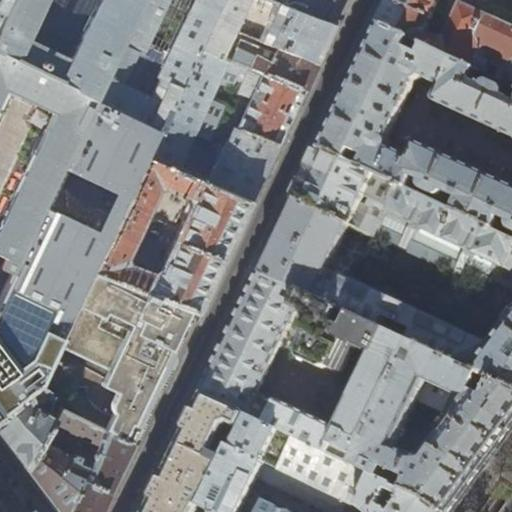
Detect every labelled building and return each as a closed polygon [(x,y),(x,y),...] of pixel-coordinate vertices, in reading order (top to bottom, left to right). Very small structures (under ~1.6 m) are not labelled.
[(10,0),(0,21),(0,295),(8,278),(0,273),(0,93),(3,88),(52,111),(0,219),(0,254),(5,256),(0,265),(0,267),(11,273),(93,100),(140,0),(10,0)] [(0,0),(0,21),(10,0),(0,0)] [(140,0),(93,100),(159,131),(199,46),(211,20),(220,0),(140,0)] [(236,30),(247,0),(220,0),(211,20),(234,29),(236,30)] [(272,0),(277,2),(327,22),(327,21),(337,0),(272,0)] [(511,0),(387,0),(383,9),(377,23),(381,25),(477,70),(511,85),(511,27),(463,5),(448,38),(441,40),(430,35),(427,27),(438,0),(511,0)] [(334,25),(327,22),(277,2),(261,40),(277,47),(316,63),(324,46),(334,25)] [(222,56),(234,29),(211,20),(199,46),(222,56)] [(511,99),(506,96),(506,93),(506,90),(504,88),(493,82),(491,82),(488,83),(486,84),(485,86),(472,80),(477,70),(381,25),(353,85),(323,148),(402,185),(406,188),(411,177),(421,181),(421,184),(421,186),(423,189),(425,190),(434,195),(436,195),(439,195),(442,191),(459,199),(453,210),(493,229),(499,217),(511,222),(510,225),(511,229),(511,99)] [(241,37),(231,59),(303,91),(309,78),(316,63),(277,47),(275,50),(241,37)] [(231,59),(222,56),(199,46),(159,131),(147,157),(250,201),(266,167),(288,122),(297,103),(303,91),(231,59)] [(147,157),(159,131),(93,100),(11,273),(8,278),(0,295),(0,413),(36,387),(37,388),(39,385),(50,361),(52,358),(61,337),(92,272),(147,157)] [(318,146),(305,173),(292,199),(298,201),(350,224),(375,236),(402,185),(323,148),(318,146)] [(197,314),(220,264),(250,201),(147,157),(92,272),(197,314)] [(453,210),(406,188),(402,185),(375,236),(399,247),(406,251),(454,274),(460,276),(484,288),(489,278),(511,288),(511,317),(492,344),(341,274),(340,277),(334,274),(326,290),(320,288),(350,224),(298,201),(297,202),(286,226),(277,243),(264,272),(339,307),(352,314),(394,333),(399,324),(412,330),(408,340),(414,342),(481,374),(493,380),(511,388),(511,237),(493,229),(453,210)] [(402,260),(406,251),(399,247),(395,257),(402,260)] [(257,396),(299,310),(316,318),(301,353),(342,373),(355,345),(373,354),(337,432),(327,452),(330,454),(335,445),(360,456),(414,342),(408,340),(394,333),(352,314),(345,328),(333,322),(339,307),(264,272),(259,270),(248,291),(231,327),(212,367),(200,393),(205,395),(270,425),(279,407),(257,396)] [(103,430),(133,445),(162,384),(173,361),(174,362),(175,359),(174,356),(174,351),(176,349),(179,351),(197,314),(92,272),(61,337),(65,339),(60,349),(106,370),(99,385),(115,393),(110,404),(110,410),(111,413),(103,430)] [(456,285),(460,276),(454,274),(450,283),(456,285)] [(469,321),(473,311),(458,304),(454,313),(469,321)] [(355,466),(382,478),(387,469),(408,478),(407,490),(427,499),(444,511),(452,511),(492,458),(511,430),(511,388),(493,380),(486,395),(473,389),(481,374),(414,342),(360,456),(355,466)] [(48,391),(39,385),(37,388),(47,393),(48,391)] [(26,469),(56,416),(50,413),(54,398),(47,393),(37,388),(36,387),(0,413),(0,435),(6,443),(26,469)] [(444,511),(427,499),(407,490),(382,478),(355,466),(330,454),(327,452),(270,425),(205,395),(186,434),(181,445),(166,476),(147,511),(444,511)] [(337,432),(280,404),(279,407),(270,425),(327,452),(337,432)] [(133,445),(103,430),(60,409),(56,416),(26,469),(54,506),(58,511),(102,511),(108,501),(134,446),(133,445)]
